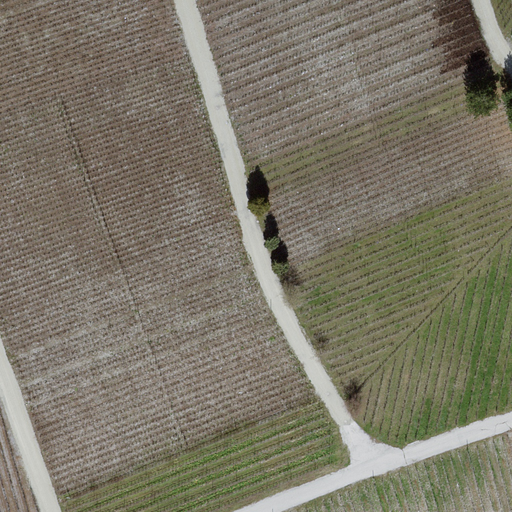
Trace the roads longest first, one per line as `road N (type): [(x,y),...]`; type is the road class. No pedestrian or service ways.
road 1 (track): [(370,463),(269,281),(193,0)]
road 2 (track): [(511,422),(370,463)]
road 3 (track): [(46,511),(0,375)]
road 4 (track): [(370,463),(241,511)]
